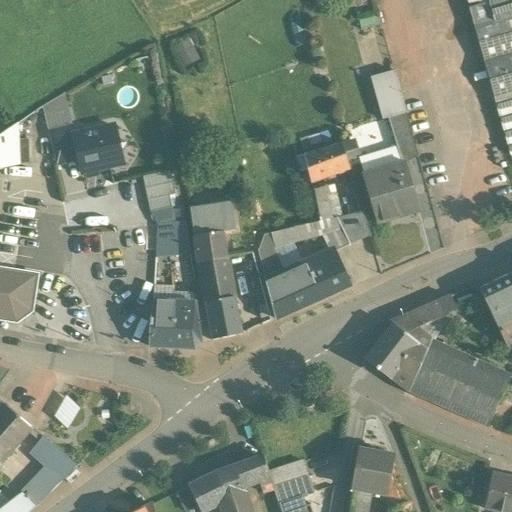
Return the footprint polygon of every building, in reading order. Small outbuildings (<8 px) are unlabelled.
[(350,0),(353,10),(370,6),(368,0),(350,0)] [(511,0),(464,0),(483,65),(511,56),(511,0)] [(177,45),(185,66),(201,59),(193,39),(177,45)] [(511,56),(483,65),(494,103),(511,97),(511,56)] [(393,73),(369,80),(382,122),(387,121),(388,121),(388,119),(405,114),(393,73)] [(511,97),(494,103),(509,157),(511,155),(511,97)] [(405,114),(388,119),(388,121),(387,121),(399,159),(416,154),(405,114)] [(18,125),(0,137),(0,170),(19,168),(18,125)] [(73,137),(78,161),(81,175),(121,166),(119,154),(125,145),(115,139),(113,128),(73,137)] [(72,129),(48,134),(55,166),(78,161),(73,137),(72,129)] [(341,145),(296,158),(299,174),(308,171),(312,185),(349,173),(341,145)] [(402,168),(365,179),(378,224),(416,213),(402,168)] [(169,173),(142,178),(150,213),(171,208),(169,197),(175,196),(169,173)] [(325,192),(315,194),(321,223),(332,220),(330,207),(325,192)] [(230,206),(190,212),(197,264),(225,259),(222,234),(234,232),(230,206)] [(362,214),(336,220),(350,249),(370,241),(362,214)] [(284,276),(273,250),(324,239),(334,255),(335,255),(350,249),(336,220),(332,220),(321,223),(312,225),(265,237),(257,253),(265,281),(282,275),(283,276),(284,276)] [(157,226),(155,260),(190,257),(185,223),(157,226)] [(309,274),(286,284),(283,276),(282,275),(265,281),(276,320),(319,301),(349,289),(335,255),(334,255),(306,267),(309,274)] [(225,259),(197,264),(205,305),(234,299),(225,259)] [(0,320),(16,323),(30,312),(35,278),(0,272),(0,320)] [(511,281),(510,277),(478,292),(504,346),(511,342),(511,281)] [(449,298),(439,303),(449,324),(460,320),(449,298)] [(234,299),(205,305),(211,342),(242,336),(234,299)] [(174,304),(152,303),(149,328),(148,348),(173,349),(174,322),(173,322),(174,304)] [(439,303),(405,317),(412,327),(418,324),(424,335),(449,324),(439,303)] [(194,305),(174,304),(173,322),(174,322),(173,349),(193,350),(200,343),(194,305)] [(397,321),(366,361),(392,380),(395,374),(411,384),(419,369),(427,353),(415,347),(419,339),(397,321)] [(433,343),(427,353),(447,363),(452,352),(433,343)] [(473,361),(452,352),(447,363),(427,353),(419,369),(438,379),(433,391),(456,401),(473,361)] [(438,379),(419,369),(411,384),(395,374),(392,380),(407,393),(487,429),(509,378),(473,361),(456,401),(433,391),(438,379)] [(33,433),(5,409),(0,415),(0,447),(13,460),(33,433)] [(76,469),(43,439),(25,460),(43,480),(26,495),(37,510),(76,469)] [(0,472),(13,460),(0,447),(0,472)] [(392,460),(360,455),(354,490),(371,493),(385,495),(392,460)] [(262,457),(233,467),(240,488),(254,483),(259,482),(269,478),(268,475),(262,457)] [(409,505),(392,460),(385,495),(391,511),(409,505)] [(302,463),(268,475),(269,478),(273,489),(307,478),(302,463)] [(233,467),(216,473),(188,487),(188,488),(197,507),(199,511),(204,511),(220,505),(222,511),(248,511),(240,488),(233,467)] [(511,511),(511,479),(491,474),(483,506),(499,510),(507,511),(511,511)] [(269,478),(259,482),(263,495),(273,491),(273,489),(269,478)] [(307,478),(273,489),(273,491),(278,505),(301,497),(302,499),(313,495),(307,479),(307,478)] [(26,495),(21,488),(14,496),(22,504),(14,511),(34,511),(37,510),(26,495)] [(188,488),(177,493),(185,511),(187,511),(197,507),(188,488)] [(367,511),(371,493),(354,490),(349,511),(367,511)] [(0,511),(14,511),(22,504),(14,496),(0,506),(0,511)] [(278,505),(280,511),(306,511),(302,499),(301,497),(278,505)] [(152,511),(149,500),(126,511),(152,511)]
